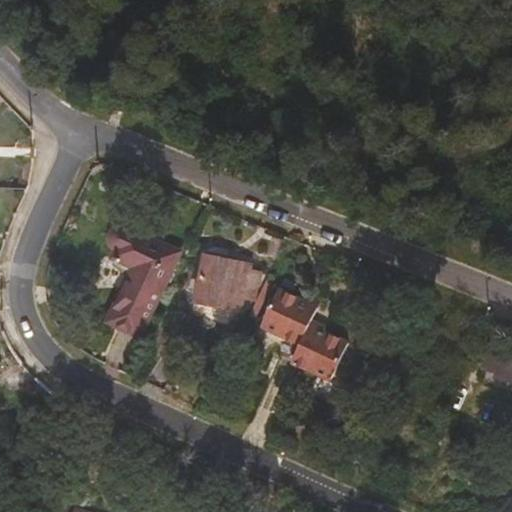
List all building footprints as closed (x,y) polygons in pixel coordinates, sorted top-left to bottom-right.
[(178,248),(124,224),(117,224),(113,228),(112,235),(113,238),(116,243),(113,251),(132,260),(123,280),(126,282),(110,318),(140,332),(178,248)] [(203,251),(195,294),(245,305),(247,293),(257,294),(261,271),(252,269),(253,262),(203,251)] [(303,341),(294,359),(311,367),(329,329),(312,322),(319,304),(280,287),(264,322),(303,341)] [(180,306),(173,320),(193,330),(200,315),(180,306)] [(329,329),(311,367),(332,377),(350,340),(329,329)] [(413,342),(382,331),(379,340),(410,351),(413,342)] [(370,367),(401,377),(410,351),(379,340),(370,367)] [(477,381),(511,398),(511,349),(496,342),(477,381)] [(433,354),(425,373),(440,380),(449,361),(433,354)]
